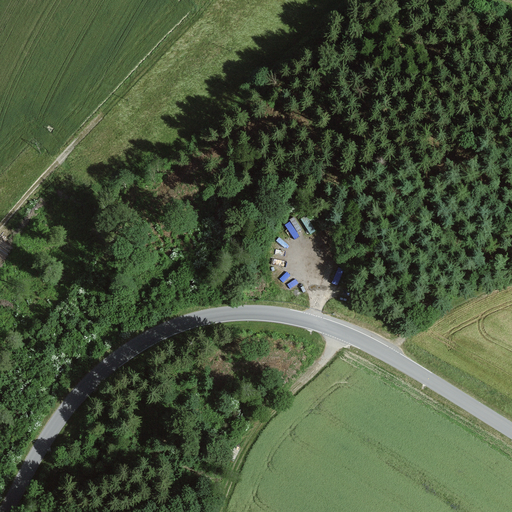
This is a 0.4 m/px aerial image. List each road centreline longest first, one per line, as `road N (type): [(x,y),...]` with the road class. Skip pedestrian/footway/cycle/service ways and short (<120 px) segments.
road 1 (tertiary): [(511,430),(322,324),(253,311),(202,317),(152,336),(89,382),(52,428),(5,511)]
road 2 (track): [(0,231),(195,4)]
road 3 (track): [(337,330),(325,355),(253,429),(217,511)]
